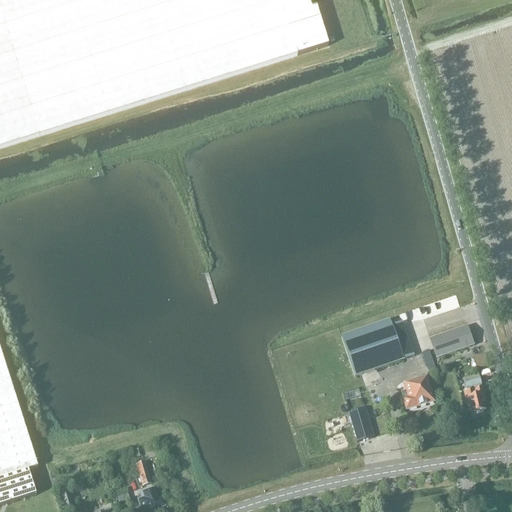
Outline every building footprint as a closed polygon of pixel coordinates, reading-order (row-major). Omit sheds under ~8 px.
[(0,0),(0,150),(37,139),(328,49),(312,0),(0,0)] [(403,361),(393,329),(390,321),(341,337),(354,377),(377,370),(403,361)] [(430,340),(435,359),(474,347),(468,328),(430,340)] [(0,352),(0,507),(36,496),(28,472),(37,469),(0,352)] [(486,355),(475,358),(478,370),(489,367),(486,355)] [(405,393),(401,395),(402,400),(405,410),(434,402),(426,377),(411,381),(410,382),(403,384),(405,393)] [(479,378),(469,381),(470,388),(481,386),(479,378)] [(486,402),(484,392),(483,389),(464,393),(467,409),(472,408),(474,414),(486,411),(484,402),(486,402)] [(348,414),(356,443),(373,438),(364,409),(348,414)] [(145,463),(136,466),(139,477),(135,478),(138,488),(151,484),(145,463)] [(161,499),(157,501),(152,490),(139,495),(140,499),(137,501),(141,511),(152,511),(164,508),(161,499)] [(73,511),(67,491),(59,494),(65,511),(73,511)]
